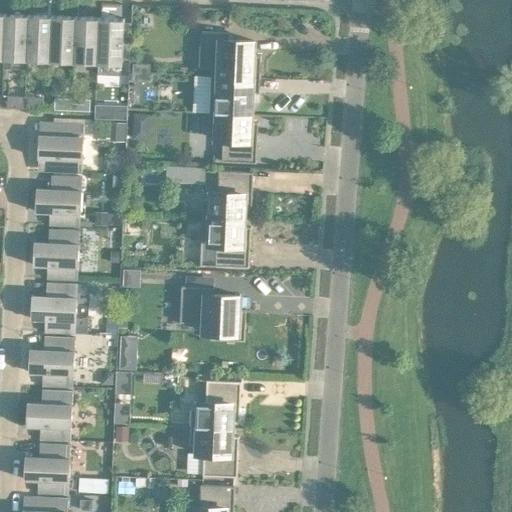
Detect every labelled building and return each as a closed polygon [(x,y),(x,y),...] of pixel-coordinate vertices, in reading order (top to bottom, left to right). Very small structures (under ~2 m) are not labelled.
[(3,59),(27,60),(29,15),(5,14),(3,59)] [(27,60),(51,61),(52,16),(29,15),(27,60)] [(51,61),(74,62),(76,17),(52,16),(51,61)] [(74,62),(98,63),(100,18),(76,17),(74,62)] [(100,18),(98,63),(122,64),(124,19),(100,18)] [(211,68),(211,76),(260,78),(261,56),(254,56),(254,41),(229,40),(229,33),(206,32),(204,68),(211,68)] [(133,64),(133,73),(150,73),(150,64),(133,64)] [(133,73),(132,82),(149,82),(150,73),(133,73)] [(211,76),(210,113),(251,115),(252,93),(259,93),(260,78),(211,76)] [(7,108),(25,109),(25,97),(8,96),(7,108)] [(25,97),(25,109),(42,109),(43,98),(25,97)] [(54,110),(72,111),(72,99),(55,98),(54,110)] [(72,99),(72,111),(89,111),(90,100),(72,99)] [(102,103),(102,119),(113,120),(114,103),(102,103)] [(251,115),(210,113),(209,132),(216,132),(216,140),(223,140),(222,162),(256,163),(257,147),(254,147),(254,141),(257,141),(258,123),(251,122),(251,115)] [(57,172),(83,173),(85,124),(54,122),(53,135),(39,134),(38,158),(57,159),(57,172)] [(112,122),(111,140),(125,140),(126,123),(112,122)] [(186,167),(186,182),(204,182),(205,168),(186,167)] [(203,200),(202,218),(244,220),(244,212),(251,213),(252,194),(249,194),(250,188),(253,188),(253,172),(219,171),(218,192),(211,192),(210,200),(203,200)] [(55,225),(80,226),(82,177),(51,176),(51,189),(37,188),(36,212),(55,212),(55,225)] [(96,212),(96,224),(108,225),(108,212),(96,212)] [(244,220),(202,218),(200,266),(249,268),(250,252),(247,252),(247,246),(250,246),(251,227),(244,227),(244,220)] [(52,279),(78,280),(80,231),(49,229),(49,242),(34,242),(33,265),(53,266),(52,279)] [(124,269),(123,286),(140,286),(141,270),(124,269)] [(50,332),(76,333),(78,284),(47,283),(46,296),(32,295),(31,319),(51,320),(50,332)] [(211,339),(245,341),(246,311),(239,310),(240,296),(214,295),(214,288),(191,287),(190,322),(204,323),(204,332),(211,332),(211,339)] [(107,322),(106,334),(117,334),(118,322),(107,322)] [(48,386),(73,387),(76,338),(44,336),(44,349),(30,349),(29,372),(48,373),(48,386)] [(120,353),(120,368),(136,369),(137,353),(120,353)] [(117,371),(116,393),(131,394),(132,371),(117,371)] [(102,376),(102,385),(114,385),(114,372),(106,372),(102,376)] [(191,409),(190,427),(232,429),(232,422),(240,422),(240,403),(237,403),(238,397),(241,398),(241,381),(207,380),(206,401),(199,401),(198,409),(191,409)] [(46,439),(71,440),(73,391),(42,390),(42,403),(28,402),(27,426),(46,427),(46,439)] [(116,426),(116,441),(128,441),(129,426),(116,426)] [(232,429),(190,427),(190,445),(197,446),(197,454),(204,454),(203,475),(237,477),(238,461),(235,461),(235,455),(238,455),(239,436),(232,436),(232,429)] [(43,493),(69,494),(71,445),(40,444),(39,456),(25,456),(24,479),(44,480),(43,493)] [(95,479),(94,492),(108,493),(108,480),(95,479)] [(233,511),(234,508),(231,508),(231,502),(234,502),(235,486),(201,485),(200,506),(192,506),(192,511),(233,511)] [(68,511),(69,498),(38,497),(37,510),(23,509),(22,511),(68,511)] [(80,499),(80,510),(93,510),(93,499),(80,499)]
